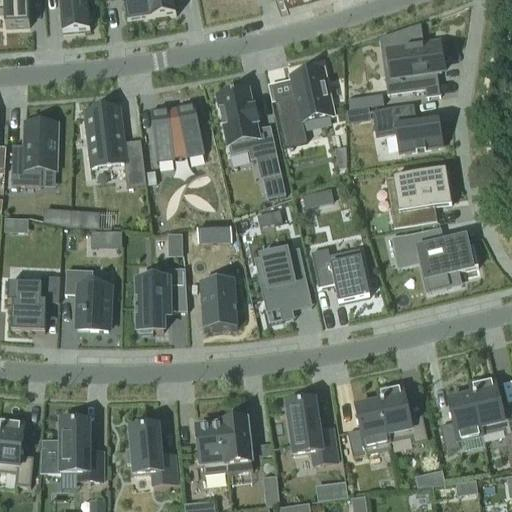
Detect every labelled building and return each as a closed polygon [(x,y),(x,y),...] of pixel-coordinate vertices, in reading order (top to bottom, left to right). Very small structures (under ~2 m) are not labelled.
[(0,0),(0,16),(5,17),(5,31),(30,30),(28,0),(0,0)] [(86,0),(59,0),(62,37),(90,35),(86,0)] [(147,0),(123,0),(127,27),(151,23),(147,0)] [(172,0),(147,0),(151,23),(176,19),(172,0)] [(401,50),(381,54),(387,99),(426,94),(424,80),(441,77),(439,66),(442,65),(439,45),(423,47),(422,40),(400,43),(401,50)] [(294,100),(274,104),(285,151),(306,146),(301,127),(333,119),(323,73),(290,80),(294,100)] [(248,94),(217,101),(230,160),(249,156),(251,165),(256,164),(261,183),(282,179),(271,130),(257,133),(256,128),(258,128),(254,111),(252,111),(248,94)] [(168,112),(150,114),(157,166),(174,164),(173,149),(184,147),(187,162),(204,159),(194,107),(176,111),(177,114),(169,115),(168,112)] [(410,109),(373,115),(377,139),(396,136),(400,157),(441,151),(437,123),(413,127),(410,109)] [(95,115),(84,116),(91,171),(124,167),(127,191),(145,189),(140,146),(123,147),(123,146),(124,146),(122,133),(119,112),(108,113),(95,115)] [(354,114),(346,115),(346,128),(356,126),(354,114)] [(12,150),(11,190),(41,191),(41,175),(55,175),(57,127),(25,126),(24,150),(12,150)] [(398,209),(390,211),(394,234),(425,229),(423,214),(451,210),(445,174),(394,183),(398,209)] [(314,199),(303,202),(306,214),(317,212),(314,199)] [(56,215),(55,229),(62,231),(63,231),(69,232),(70,217),(70,216),(56,215)] [(70,217),(69,232),(71,232),(81,233),(83,217),(70,216),(70,217)] [(4,224),(4,235),(16,236),(16,224),(4,224)] [(428,235),(390,243),(394,260),(418,255),(428,295),(450,290),(447,278),(478,271),(473,250),(467,252),(464,242),(432,250),(428,235)] [(182,240),(168,240),(169,260),(182,260),(182,240)] [(299,253),(254,263),(266,317),(279,314),(281,322),(293,319),(288,295),(307,291),(299,253)] [(328,254),(310,257),(318,292),(334,289),(338,307),(369,301),(359,254),(329,260),(328,254)] [(138,302),(134,302),(135,321),(138,321),(138,339),(152,339),(152,335),(163,335),(163,315),(168,315),(168,317),(187,317),(185,273),(167,274),(167,284),(137,284),(138,302)] [(66,274),(65,300),(79,301),(77,334),(108,335),(110,292),(92,291),(93,275),(66,274)] [(9,287),(8,306),(13,306),(11,335),(45,336),(46,307),(59,307),(60,281),(41,281),(40,288),(9,287)] [(234,284),(200,286),(203,335),(211,334),(237,332),(234,284)] [(495,386),(469,392),(471,399),(472,398),(481,439),(504,434),(506,441),(511,439),(511,413),(502,416),(495,386)] [(403,393),(377,398),(379,405),(380,405),(389,446),(411,441),(413,448),(427,445),(422,420),(409,423),(403,393)] [(453,427),(440,430),(445,455),(459,452),(458,445),(481,439),(472,398),(471,399),(447,404),(453,427)] [(360,434),(347,436),(352,461),(391,453),(389,446),(380,405),(379,405),(355,410),(360,434)] [(295,410),(286,411),(294,460),(311,457),(313,469),(337,466),(333,433),(320,435),(315,407),(301,409),(301,407),(295,408),(295,410)] [(247,424),(221,427),(221,428),(222,428),(228,477),(227,477),(227,478),(253,475),(247,424)] [(200,430),(197,431),(202,480),(227,477),(228,477),(222,428),(221,428),(219,428),(218,425),(199,427),(200,430)] [(60,428),(60,477),(78,477),(78,485),(103,485),(103,457),(89,457),(89,428),(75,428),(75,427),(69,426),(69,428),(60,428)] [(0,476),(17,478),(16,490),(30,491),(33,462),(20,460),(23,430),(0,427),(0,476)] [(131,454),(126,454),(127,468),(133,468),(134,479),(151,477),(152,490),(177,488),(174,460),(161,461),(159,432),(145,434),(144,432),(138,432),(139,434),(130,435),(131,454)] [(442,475),(429,478),(431,491),(445,489),(442,475)] [(345,486),(329,488),(331,504),(348,502),(345,486)] [(278,494),(264,496),(265,511),(279,510),(278,494)] [(366,511),(365,501),(351,503),(352,511),(366,511)]
